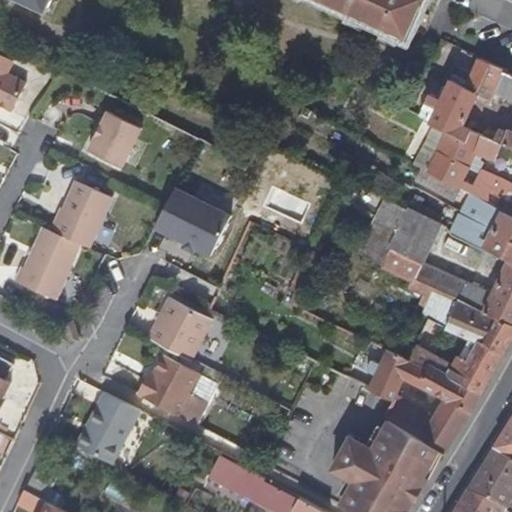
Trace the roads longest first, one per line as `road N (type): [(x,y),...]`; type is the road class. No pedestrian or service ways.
road 1 (secondary): [(511,376),(430,511)]
road 2 (residential): [(0,508),(67,367)]
road 3 (residential): [(67,367),(98,345),(140,274)]
